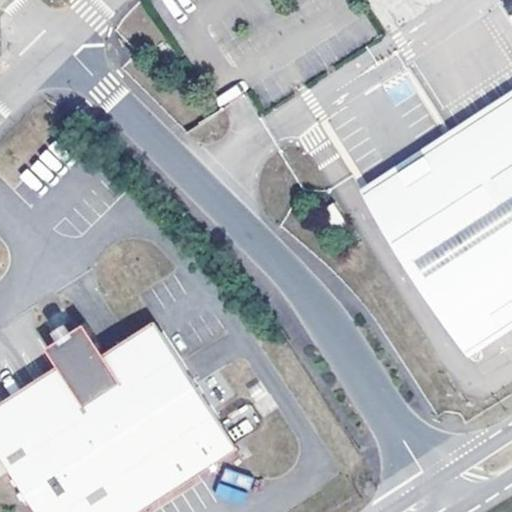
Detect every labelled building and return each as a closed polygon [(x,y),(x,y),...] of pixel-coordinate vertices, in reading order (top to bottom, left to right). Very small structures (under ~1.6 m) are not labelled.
[(511,121),(384,205),(470,336),(511,308),(511,121)] [(113,361),(166,327),(160,317),(106,350),(113,361)] [(0,448),(42,511),(141,511),(244,444),(166,327),(113,361),(106,350),(87,321),(75,328),(70,320),(56,328),(61,337),(50,344),(62,363),(69,374),(0,417),(0,448)] [(0,404),(0,417),(69,374),(62,363),(0,404)] [(217,499),(245,502),(249,474),(221,471),(217,499)]
